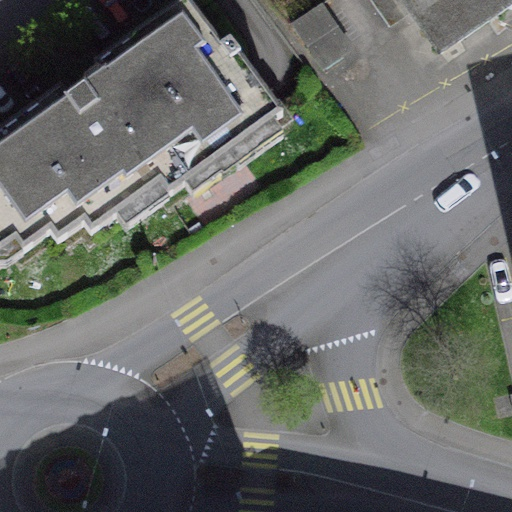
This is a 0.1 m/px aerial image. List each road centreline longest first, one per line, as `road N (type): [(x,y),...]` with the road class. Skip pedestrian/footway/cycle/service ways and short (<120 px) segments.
road 1 (tertiary): [(434,505),(385,470),(357,424),(356,304),(393,228)]
road 2 (tertiary): [(393,228),(127,403)]
road 3 (tertiary): [(170,471),(318,481),(434,505)]
road 4 (tertiary): [(511,147),(393,228)]
road 5 (tertiary): [(127,403),(77,386),(51,389),(0,420)]
